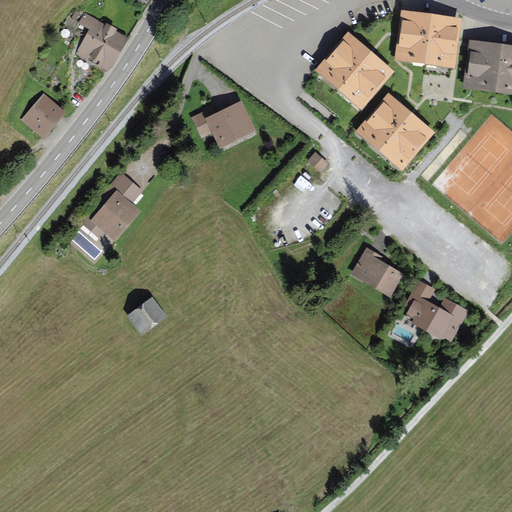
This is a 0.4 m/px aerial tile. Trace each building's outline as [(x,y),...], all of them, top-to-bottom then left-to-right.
[(125,37),(86,15),(81,22),(92,28),(78,53),(106,68),(109,61),(111,62),(125,37)] [(405,15),(399,56),(451,63),(457,23),(405,15)] [(348,38),(321,70),(361,104),(388,72),(348,38)] [(511,51),(474,46),(469,84),(511,89),(511,51)] [(59,112),(44,99),(27,119),(42,133),(59,112)] [(362,131),(402,165),(429,133),(389,99),(362,131)] [(193,118),(200,132),(213,125),(221,143),(234,137),(232,134),(249,126),(239,107),(216,118),(211,109),(193,118)] [(315,155),(310,161),(321,170),(326,164),(315,155)] [(114,236),(135,211),(123,202),(135,188),(124,178),(110,195),(111,196),(106,202),(100,197),(81,220),(100,237),(107,229),(114,236)] [(367,251),(355,272),(389,292),(399,276),(376,263),(379,258),(367,251)] [(454,332),(465,312),(446,301),(441,310),(444,311),(442,314),(424,304),(432,291),(419,284),(408,304),(413,307),(407,317),(440,335),(444,327),(454,332)] [(165,315),(153,300),(129,318),(140,333),(165,315)]
